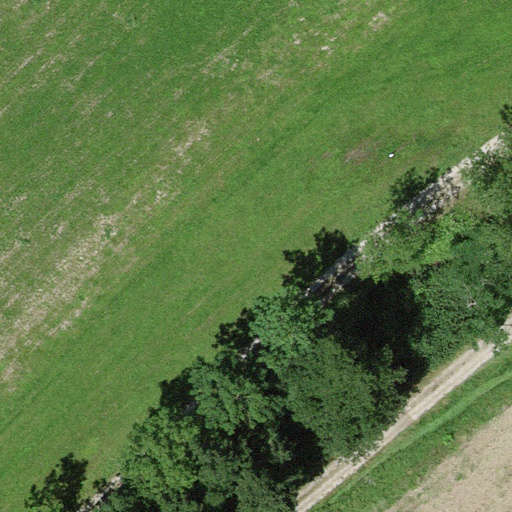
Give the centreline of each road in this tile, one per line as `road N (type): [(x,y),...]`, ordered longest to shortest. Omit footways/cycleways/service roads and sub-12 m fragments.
road 1 (track): [(95,511),(368,249),(511,143)]
road 2 (track): [(511,330),(277,511)]
